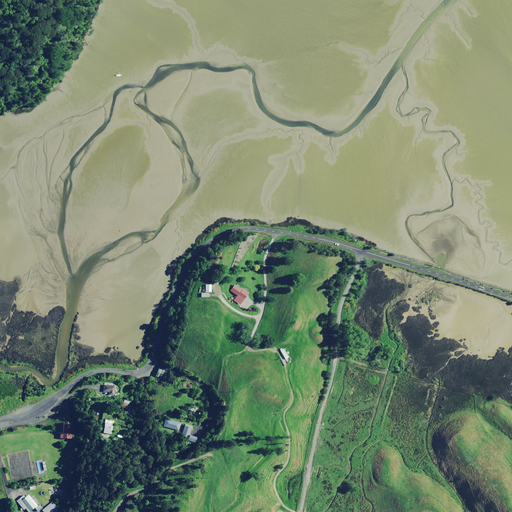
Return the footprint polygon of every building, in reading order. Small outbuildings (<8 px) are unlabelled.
[(249,293),(235,284),(231,291),(238,295),(235,301),(241,305),(249,293)] [(284,348),(280,350),(286,360),(290,358),(284,348)] [(115,382),(102,382),(102,392),(109,392),(109,394),(115,395),(115,390),(118,390),(118,385),(115,385),(115,382)] [(181,423),(166,419),(164,426),(179,431),(181,423)] [(69,421),(60,420),(59,434),(67,435),(69,421)] [(112,424),(104,423),(104,433),(111,434),(112,424)] [(189,439),(190,435),(192,428),(185,426),(182,437),(188,438),(189,439)] [(22,491),(13,497),(21,508),(24,506),(26,510),(34,504),(31,501),(34,499),(31,495),(29,496),(26,492),(24,494),(22,491)] [(58,511),(60,510),(53,502),(43,510),(44,511),(58,511)]
